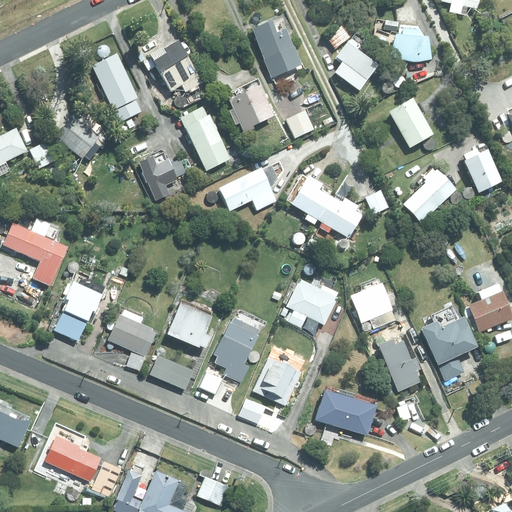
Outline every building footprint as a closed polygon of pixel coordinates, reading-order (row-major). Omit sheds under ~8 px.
[(439,0),(439,2),(451,5),(449,11),(458,13),(459,7),(475,10),(477,0),(439,0)] [(268,22),(249,30),(269,80),(299,67),(284,30),(273,34),(268,22)] [(339,27),(324,39),(333,50),(348,38),(339,27)] [(388,59),(413,63),(429,60),(425,38),(414,38),(415,32),(401,29),(399,36),(392,35),(388,59)] [(198,81),(204,77),(199,70),(194,73),(174,41),(160,50),(159,48),(147,56),(150,61),(143,65),(146,71),(153,67),(169,93),(179,86),(184,94),(200,84),(198,81)] [(339,63),(332,74),(349,86),(360,70),(368,77),(376,66),(354,51),(357,47),(348,41),(345,45),(343,44),(333,59),(339,63)] [(114,55),(89,67),(111,111),(136,99),(114,55)] [(230,110),(225,112),(232,126),(237,124),(242,135),(252,130),(250,127),(272,117),(257,87),(226,102),(230,110)] [(202,98),(197,90),(183,98),(187,106),(202,98)] [(386,113),(407,149),(431,135),(410,99),(386,113)] [(135,101),(111,113),(116,123),(140,112),(135,101)] [(178,119),(183,128),(181,129),(204,173),(229,160),(202,107),(178,119)] [(304,112),(284,120),(293,140),(313,131),(304,112)] [(53,140),(80,160),(82,157),(87,161),(97,148),(91,144),(96,137),(70,117),(53,140)] [(134,127),(130,119),(124,122),(127,130),(134,127)] [(0,164),(24,152),(13,130),(0,136),(0,164)] [(268,139),(263,130),(247,138),(252,148),(268,139)] [(247,143),(239,147),(242,155),(251,151),(247,143)] [(28,150),(37,170),(51,163),(42,144),(28,150)] [(485,150),(461,161),(476,194),(500,183),(485,150)] [(175,181),(174,178),(184,173),(179,161),(168,166),(165,161),(154,166),(150,157),(134,164),(144,185),(145,184),(154,202),(168,196),(163,186),(175,181)] [(274,202),(266,186),(275,181),(268,167),(259,171),(258,169),(216,189),(228,213),(250,202),(255,212),(274,202)] [(433,171),(420,183),(423,185),(402,205),(419,223),(453,191),(433,171)] [(288,205),(305,215),(303,219),(313,225),(315,221),(320,223),(318,227),(332,236),(334,232),(346,239),(360,216),(357,215),(358,212),(355,211),(357,208),(334,195),(331,200),(317,191),(320,186),(305,177),(288,205)] [(380,191),(363,197),(370,215),(387,209),(380,191)] [(10,224),(0,246),(38,263),(30,279),(47,287),(64,249),(10,224)] [(84,226),(78,241),(94,247),(100,232),(84,226)] [(322,233),(316,229),(311,236),(318,239),(322,233)] [(443,242),(440,235),(431,239),(435,246),(443,242)] [(288,253),(282,266),(293,270),(298,257),(288,253)] [(121,268),(118,274),(125,278),(128,271),(121,268)] [(296,285),(285,307),(292,311),(286,322),(299,329),(305,317),(322,326),(333,303),(331,302),(333,298),(299,281),(297,285),(296,285)] [(57,309),(61,311),(52,332),(75,342),(89,313),(91,314),(99,296),(95,294),(99,287),(88,283),(85,291),(68,283),(57,309)] [(379,283),(347,297),(359,324),(370,320),(374,329),(395,320),(379,283)] [(499,293),(466,308),(477,334),(511,319),(499,293)] [(177,305),(164,336),(196,349),(196,348),(202,350),(207,339),(201,336),(209,318),(177,305)] [(435,322),(418,329),(435,366),(436,366),(445,384),(464,376),(456,357),(475,349),(459,313),(435,323),(435,322)] [(153,335),(148,333),(149,330),(117,316),(105,341),(143,358),(153,335)] [(212,363),(224,369),(221,375),(239,384),(246,368),(241,365),(256,332),(230,320),(227,326),(225,324),(211,356),(215,357),(212,363)] [(504,343),(501,334),(486,340),(490,348),(504,343)] [(400,341),(378,351),(397,393),(412,386),(407,376),(415,373),(400,341)] [(155,356),(156,357),(154,356),(146,376),(181,391),(189,372),(160,359),(161,357),(162,357),(163,356),(163,355),(164,355),(164,354),(164,353),(164,352),(164,351),(163,351),(163,350),(162,349),(161,349),(160,348),(159,348),(158,348),(157,349),(156,349),(156,350),(155,351),(155,352),(155,353),(155,354),(155,356)] [(129,354),(125,367),(142,373),(146,359),(129,354)] [(265,360),(251,392),(284,406),(298,375),(265,360)] [(204,372),(196,390),(213,397),(221,380),(204,372)] [(373,407),(321,392),(312,421),(364,437),(373,407)] [(264,408),(244,400),(237,417),(256,426),(264,408)] [(0,441),(16,449),(28,423),(0,410),(0,441)] [(316,428),(304,425),(302,434),(314,438),(316,428)] [(77,450),(78,448),(54,437),(42,463),(88,483),(98,459),(77,450)] [(0,461),(0,472),(4,474),(8,465),(0,461)] [(102,463),(92,485),(109,493),(119,470),(102,463)] [(181,511),(185,503),(179,500),(184,488),(175,484),(176,482),(153,473),(140,503),(130,499),(139,476),(128,471),(111,511),(113,511),(181,511)] [(203,478),(195,496),(217,506),(225,488),(203,478)]
